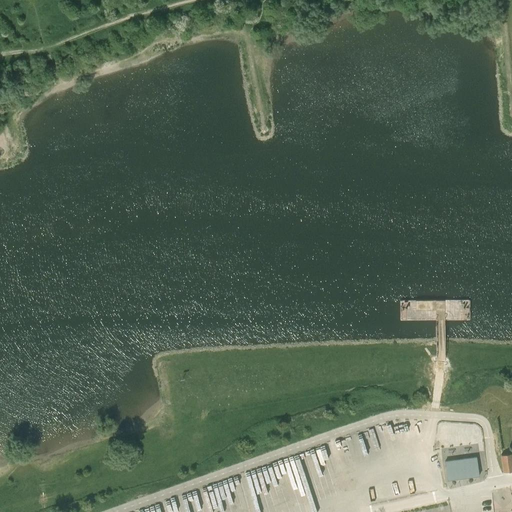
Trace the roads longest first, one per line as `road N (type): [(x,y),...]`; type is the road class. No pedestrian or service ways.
road 1 (unclassified): [(115,511),(390,415),(477,418),(485,424),(495,483)]
road 2 (unclassified): [(495,483),(367,511)]
